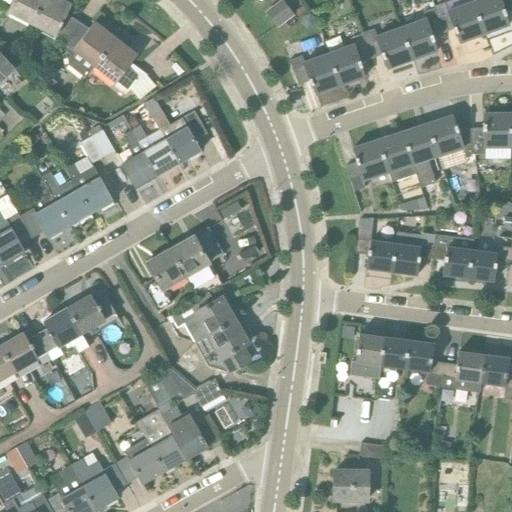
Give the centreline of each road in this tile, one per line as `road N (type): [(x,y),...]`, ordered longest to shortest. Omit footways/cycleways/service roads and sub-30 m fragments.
road 1 (residential): [(0,309),(276,143)]
road 2 (residential): [(276,143),(404,96),(511,83)]
road 3 (residential): [(303,299),(511,329)]
road 4 (tertiary): [(276,143),(230,51),(187,0)]
road 5 (tertiary): [(281,459),(303,299)]
road 6 (tertiary): [(303,299),(300,227),(276,143)]
road 7 (residential): [(168,511),(237,473),(281,459)]
